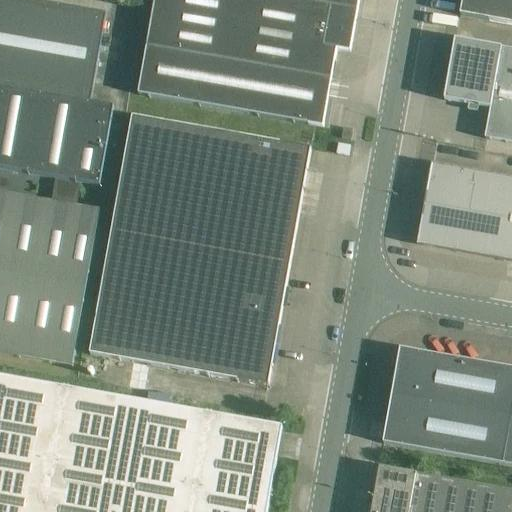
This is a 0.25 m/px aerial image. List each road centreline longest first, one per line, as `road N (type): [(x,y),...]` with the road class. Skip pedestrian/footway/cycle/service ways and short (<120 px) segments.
road 1 (unclassified): [(361,291),(412,0)]
road 2 (unclassified): [(322,511),(361,291)]
road 3 (unclassified): [(511,318),(361,291)]
